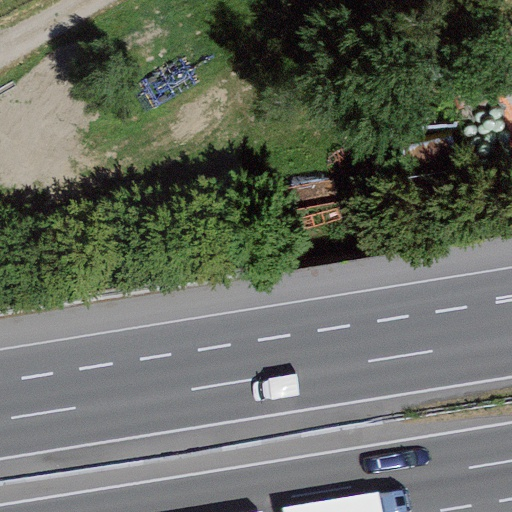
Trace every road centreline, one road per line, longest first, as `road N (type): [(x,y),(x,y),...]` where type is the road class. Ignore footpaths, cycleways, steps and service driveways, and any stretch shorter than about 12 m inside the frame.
road 1 (motorway): [(511,338),(0,420)]
road 2 (motorway): [(198,511),(511,461)]
